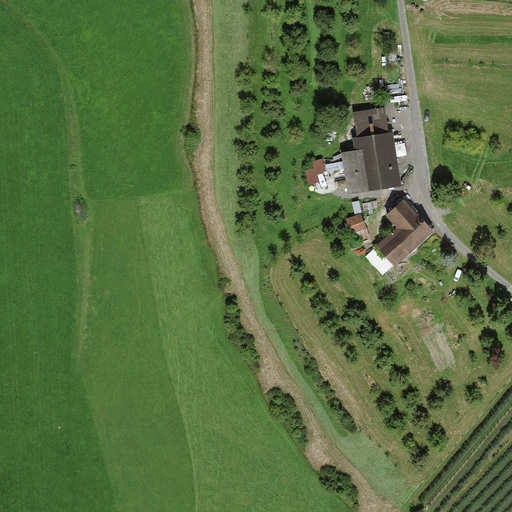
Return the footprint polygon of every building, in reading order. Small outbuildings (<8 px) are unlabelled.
[(403,81),(383,83),(386,100),(405,98),(403,81)] [(389,108),(359,113),(363,136),(358,137),(361,150),(348,152),(354,194),(406,186),(398,132),(393,133),(389,108)] [(442,115),(442,123),(456,123),(456,115),(442,115)] [(313,163),(315,170),(306,173),(310,188),(321,184),(319,176),(328,173),(324,159),(313,163)] [(344,163),(327,165),(328,172),(345,170),(344,163)] [(401,264),(437,233),(408,201),(391,215),(403,228),(384,244),(401,264)] [(353,236),(369,229),(362,214),(346,221),(353,236)]
